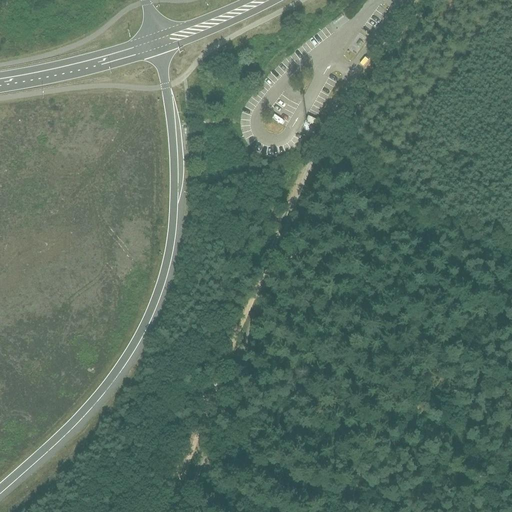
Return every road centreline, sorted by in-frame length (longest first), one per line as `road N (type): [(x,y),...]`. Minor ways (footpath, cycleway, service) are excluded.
road 1 (motorway): [(0,491),(104,391),(157,301),(177,209),(158,42)]
road 2 (track): [(170,511),(312,153)]
road 3 (secondary): [(0,81),(158,42)]
